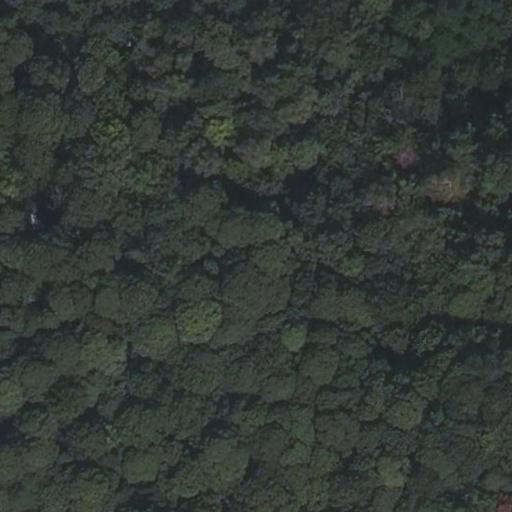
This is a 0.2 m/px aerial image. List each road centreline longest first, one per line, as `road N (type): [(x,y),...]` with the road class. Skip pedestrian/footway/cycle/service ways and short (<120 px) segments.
road 1 (track): [(511,325),(394,303),(220,140),(89,48),(0,25)]
road 2 (track): [(511,104),(419,60),(391,0)]
